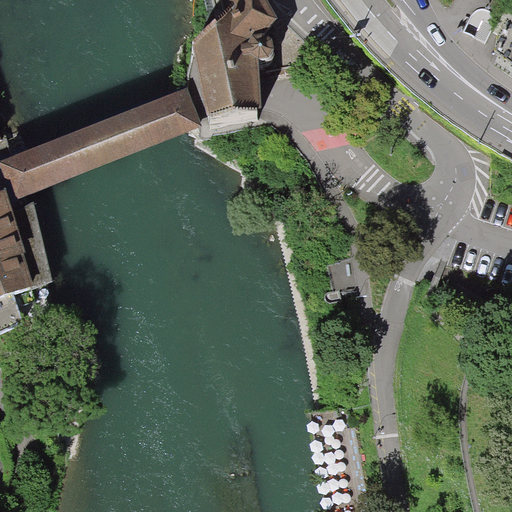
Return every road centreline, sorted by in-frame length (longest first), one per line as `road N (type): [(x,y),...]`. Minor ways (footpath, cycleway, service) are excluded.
road 1 (residential): [(437,215),(405,279),(384,369),(401,511)]
road 2 (residential): [(199,107),(233,96),(290,97),(353,167),(437,215)]
road 3 (residential): [(437,215),(456,178),(446,147),(298,0)]
road 4 (secondary): [(418,43),(511,118)]
